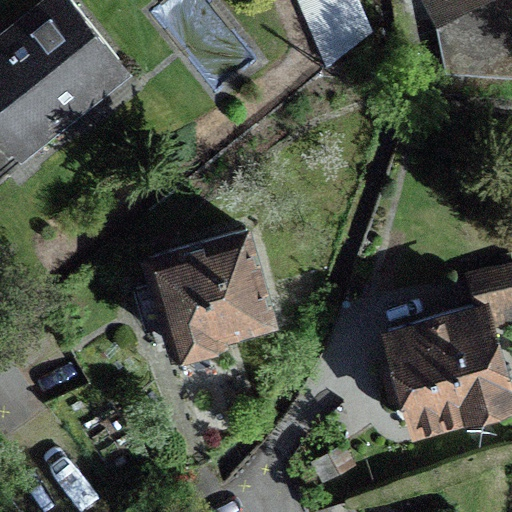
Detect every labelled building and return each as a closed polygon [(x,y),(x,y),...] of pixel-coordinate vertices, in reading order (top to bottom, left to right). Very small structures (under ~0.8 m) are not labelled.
[(118,57),(72,0),(47,0),(7,33),(0,38),(0,113),(25,146),(63,115),(56,106),(118,57)] [(428,0),(440,21),(477,0),(428,0)] [(239,239),(140,266),(163,350),(262,323),(239,239)] [(476,301),(377,331),(408,433),(507,403),(476,301)] [(0,511),(11,511),(2,499),(0,499),(0,511)]
